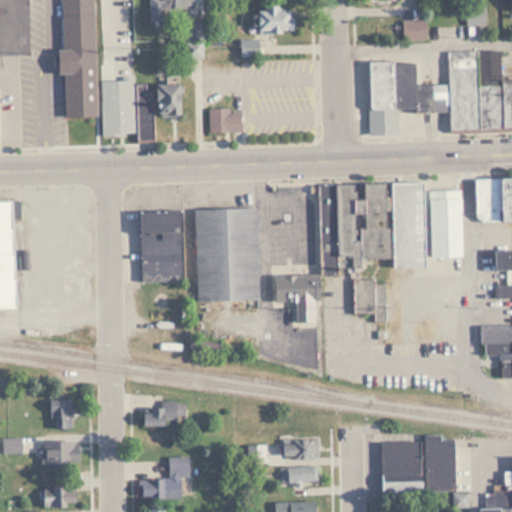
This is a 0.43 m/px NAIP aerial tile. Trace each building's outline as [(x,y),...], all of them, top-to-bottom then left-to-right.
[(0,0),(0,14),(19,14),(19,0),(0,0)] [(91,116),(89,0),(59,0),(62,116),(91,116)] [(145,0),(145,22),(165,22),(165,8),(191,9),(191,0),(145,0)] [(287,33),(286,7),(251,7),(252,34),(287,33)] [(481,25),(481,7),(462,7),(462,25),(481,25)] [(422,38),(422,22),(404,22),(404,38),(422,38)] [(180,58),(199,58),(199,24),(180,24),(180,58)] [(237,40),(236,56),(254,58),(256,42),(237,40)] [(511,130),(511,80),(498,81),(498,51),(444,52),(445,86),(412,86),(412,63),(364,63),(365,137),(393,134),(393,112),(445,112),(445,132),(511,130)] [(133,141),(150,140),(150,118),(175,117),(175,77),(153,78),(153,85),(133,85),(133,141)] [(131,101),(98,101),(98,136),(131,136),(131,101)] [(205,133),(237,133),(237,113),(227,113),(227,109),(205,109),(205,133)] [(511,223),(511,179),(470,180),(471,224),(511,223)] [(418,184),(385,184),(387,269),(420,269),(418,184)] [(314,187),(316,277),(332,277),(332,270),(354,270),(354,261),(380,260),(378,185),(347,186),(314,187)] [(424,260),(457,260),(457,192),(424,192),(424,260)] [(0,208),(0,310),(6,311),(13,209),(0,208)] [(191,211),(192,303),(255,301),(253,209),(191,211)] [(135,284),(180,283),(178,212),(134,214),(135,284)] [(511,378),(511,251),(489,252),(490,272),(503,271),(504,285),(511,284),(511,325),(476,327),(477,356),(495,355),(496,379),(511,378)] [(268,304),(314,303),(314,277),(268,278),(268,304)] [(350,280),(370,280),(370,284),(383,284),(383,323),(370,323),(370,314),(349,314),(350,280)] [(182,425),(182,402),(158,402),(158,425),(182,425)] [(67,429),(66,405),(45,405),(45,430),(67,429)] [(420,437),(421,492),(452,492),(451,436),(420,437)] [(0,454),(0,438),(20,438),(21,453),(0,454)] [(314,458),(314,438),(276,438),(276,458),(314,458)] [(74,441),(39,441),(39,468),(74,468),(74,441)] [(417,441),(377,441),(377,494),(417,494),(417,441)] [(511,511),(511,456),(510,456),(511,491),(480,491),(480,508),(472,508),(472,511),(511,511)] [(177,498),(177,476),(185,476),(185,457),(165,457),(165,478),(144,479),(144,487),(136,487),(136,499),(177,498)] [(313,481),(313,465),(277,465),(277,481),(313,481)] [(37,486),(37,507),(70,507),(70,486),(37,486)] [(311,511),(311,501),(270,501),(270,511),(311,511)]
